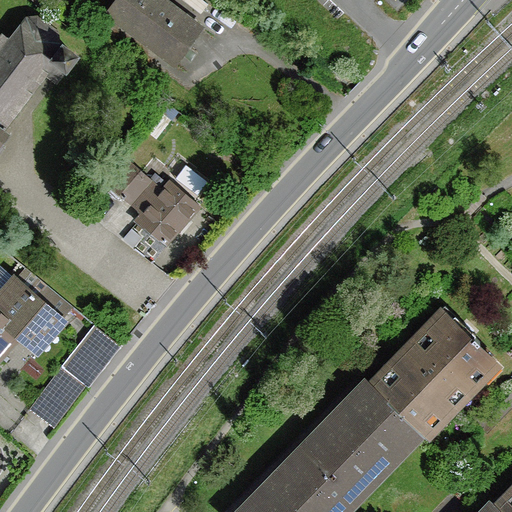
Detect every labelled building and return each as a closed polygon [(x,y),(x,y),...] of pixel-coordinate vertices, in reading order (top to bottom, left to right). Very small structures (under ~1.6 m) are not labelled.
[(165,0),(115,0),(106,13),(173,62),(200,25),(165,0)] [(60,79),(84,49),(66,36),(63,34),(57,30),(41,19),(22,21),(11,35),(3,31),(0,35),(0,147),(13,131),(7,126),(48,71),(60,79)] [(138,219),(167,243),(198,205),(169,182),(162,190),(127,161),(109,184),(138,207),(144,212),(138,219)] [(0,354),(16,336),(34,352),(62,320),(59,317),(68,306),(26,270),(16,281),(13,278),(0,292),(0,354)] [(239,511),(350,511),(426,435),(430,439),(499,367),(442,311),(368,387),(364,383),(239,511)] [(95,326),(63,368),(90,389),(123,347),(95,326)] [(31,409),(53,426),(84,384),(63,368),(31,409)] [(479,511),(511,511),(511,485),(493,505),(490,502),(479,511)]
